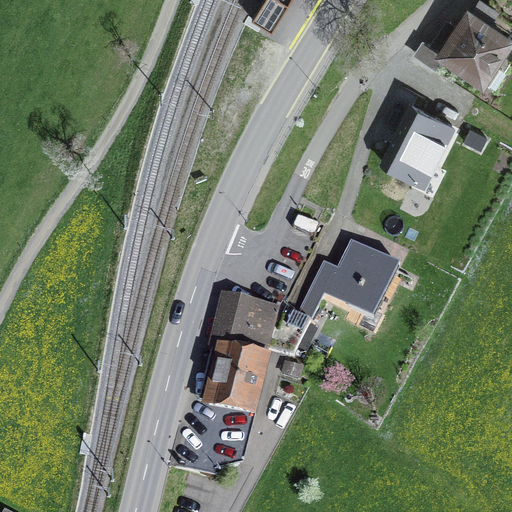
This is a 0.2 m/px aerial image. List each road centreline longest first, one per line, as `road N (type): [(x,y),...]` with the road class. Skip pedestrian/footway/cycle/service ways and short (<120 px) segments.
road 1 (residential): [(178,0),(131,110),(0,320)]
road 2 (residential): [(442,0),(355,86),(265,243),(245,253),(209,250)]
road 3 (secondary): [(344,0),(278,106),(209,250)]
road 4 (secondary): [(209,250),(135,511)]
